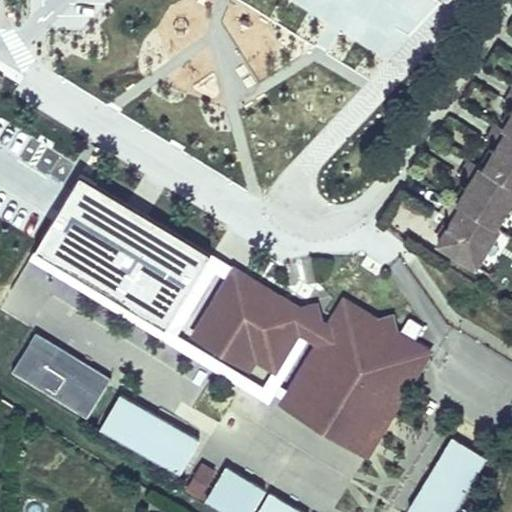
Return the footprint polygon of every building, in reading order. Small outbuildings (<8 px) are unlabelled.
[(511,91),(506,101),(511,104),(511,114),(504,128),(497,124),(488,139),(498,145),(485,167),(471,158),(462,173),(472,179),(458,202),(451,198),(442,213),(452,219),(438,242),(476,265),(499,228),(496,225),(511,199),(511,91)] [(137,207),(79,172),(35,246),(167,327),(212,252),(137,207)] [(234,268),(194,334),(249,368),(256,358),(275,370),(299,331),(304,322),(301,309),(263,286),(234,268)] [(375,318),(345,299),(328,325),(327,327),(322,329),(318,336),(319,341),(318,343),(300,373),(385,425),(430,351),(399,333),(375,318)] [(317,304),(301,309),(304,322),(299,331),(310,338),(320,321),(317,304)] [(394,313),(375,318),(399,333),(394,313)] [(310,338),(318,343),(319,341),(318,336),(322,329),(327,327),(328,325),(320,321),(310,338)] [(112,378),(36,331),(26,347),(12,370),(88,417),(112,378)] [(385,425),(300,373),(282,403),(367,455),(385,425)] [(181,477),(200,439),(115,398),(97,436),(181,477)] [(451,511),(485,456),(452,436),(409,508),(416,511),(451,511)] [(203,463),(188,488),(202,496),(217,471),(203,463)] [(202,505),(214,511),(302,511),(222,468),(202,505)]
